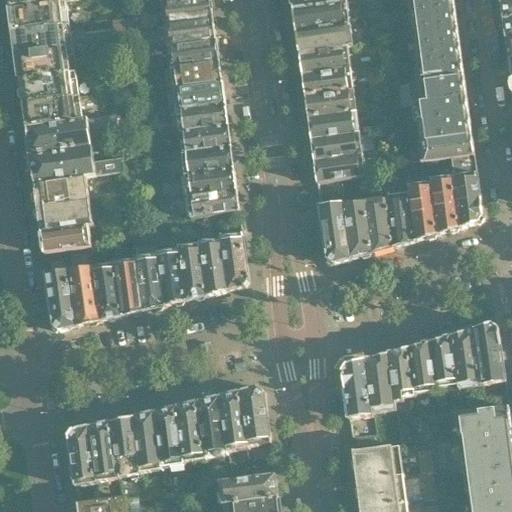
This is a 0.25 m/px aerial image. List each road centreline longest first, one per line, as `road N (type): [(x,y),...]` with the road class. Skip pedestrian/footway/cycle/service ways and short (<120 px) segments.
road 1 (residential): [(477,0),(509,244)]
road 2 (residential): [(509,244),(446,263),(412,322),(311,339)]
road 3 (residential): [(257,336),(108,364),(72,353),(29,366)]
road 4 (residential): [(29,366),(0,146)]
road 5 (tertiary): [(277,204),(250,0)]
road 6 (tertiary): [(311,339),(277,204)]
road 7 (tertiary): [(277,204),(281,338)]
